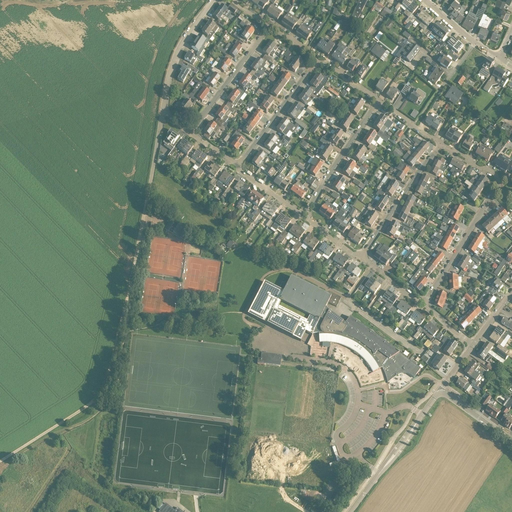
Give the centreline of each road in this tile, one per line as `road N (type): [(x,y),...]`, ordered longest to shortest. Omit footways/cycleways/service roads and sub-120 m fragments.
road 1 (unclassified): [(0,462),(103,389),(133,268)]
road 2 (residential): [(133,268),(162,112)]
road 3 (residential): [(360,257),(440,143)]
road 4 (residential): [(304,216),(378,100)]
road 5 (residential): [(424,303),(499,191)]
road 6 (residential): [(190,133),(268,27)]
road 7 (residential): [(237,165),(316,60)]
road 8 (residential): [(162,112),(178,50),(214,0)]
